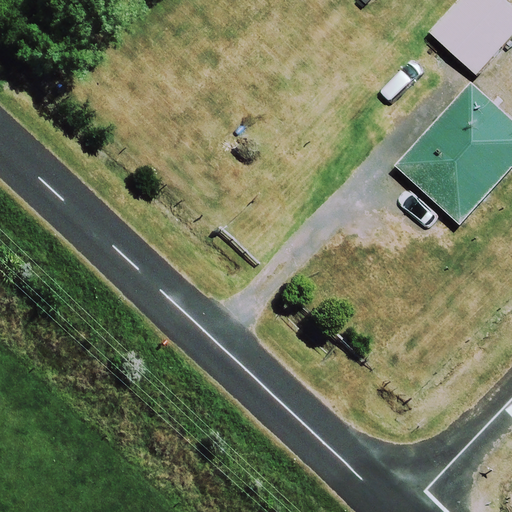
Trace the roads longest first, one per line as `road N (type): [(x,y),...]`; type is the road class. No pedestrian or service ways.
road 1 (residential): [(0,144),(392,511)]
road 2 (residential): [(511,399),(406,511)]
